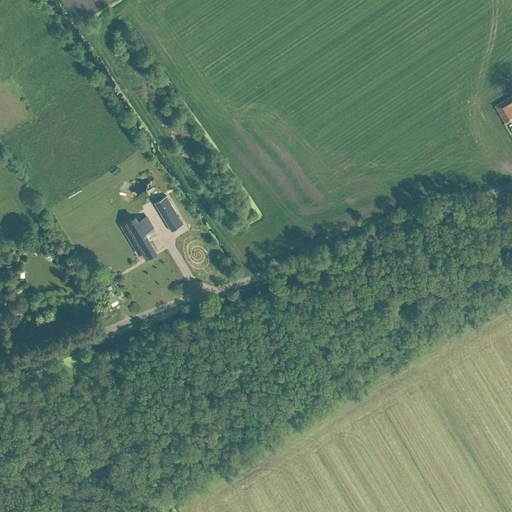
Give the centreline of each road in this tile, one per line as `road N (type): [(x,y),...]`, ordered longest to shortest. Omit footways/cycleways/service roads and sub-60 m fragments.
road 1 (unclassified): [(0,374),(171,304),(511,185)]
road 2 (track): [(80,23),(246,279)]
